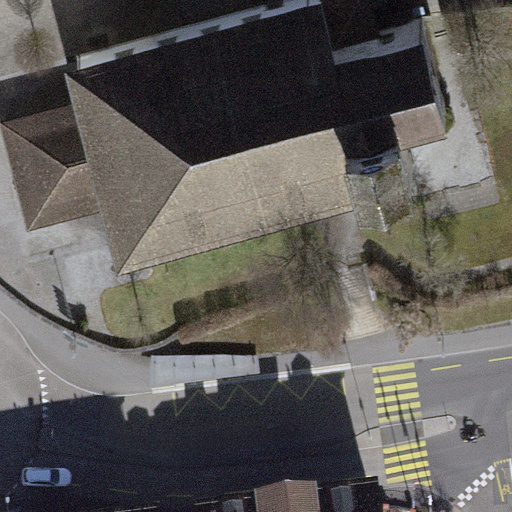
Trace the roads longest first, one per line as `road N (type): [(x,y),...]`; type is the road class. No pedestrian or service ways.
road 1 (primary): [(4,463),(188,484),(409,459),(453,447),(496,407)]
road 2 (primary): [(496,407),(398,398),(192,423),(21,404)]
